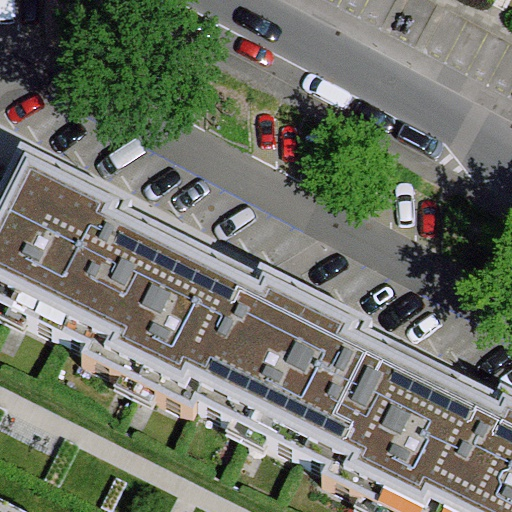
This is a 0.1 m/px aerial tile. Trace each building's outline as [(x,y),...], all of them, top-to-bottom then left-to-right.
[(128,223),(133,214),(22,158),(0,201),(0,298),(34,315),(28,329),(63,347),(94,285),(121,299),(153,235),(128,223)] [(257,287),(153,235),(121,299),(94,285),(63,347),(87,359),(83,368),(121,387),(128,373),(162,391),(156,404),(194,423),(198,415),(197,414),(260,288),(257,287)] [(361,419),(393,355),(369,343),(373,334),(262,278),(257,287),(260,288),(197,414),(198,415),(233,432),(239,418),(274,436),(268,449),(304,467),(334,406),(361,419)] [(334,406),(304,467),(327,479),(323,488),(361,507),(368,494),(402,511),(401,511),(447,511),(500,408),(497,407),(393,355),(361,419),(334,406)] [(511,511),(511,403),(502,398),(497,407),(500,408),(447,511),(511,511)]
